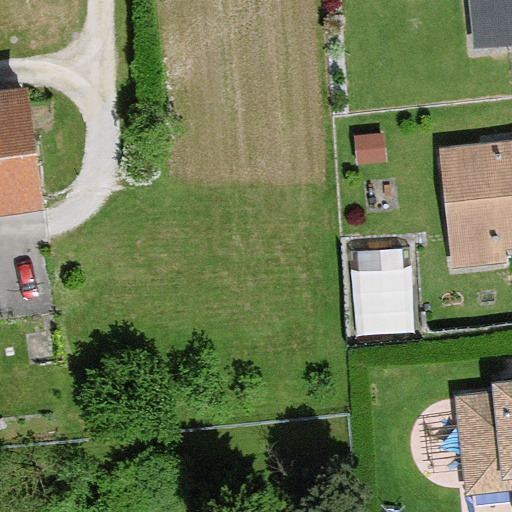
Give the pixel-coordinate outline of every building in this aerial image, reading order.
[(511,0),(470,0),(477,58),(511,53),(511,0)] [(0,91),(0,217),(45,212),(28,87),(0,91)] [(511,141),(439,149),(451,282),(511,275),(511,260),(511,250),(511,249),(511,141)] [(359,326),(415,324),(411,240),(355,242),(359,326)] [(511,388),(464,393),(475,509),(511,505),(511,388)]
